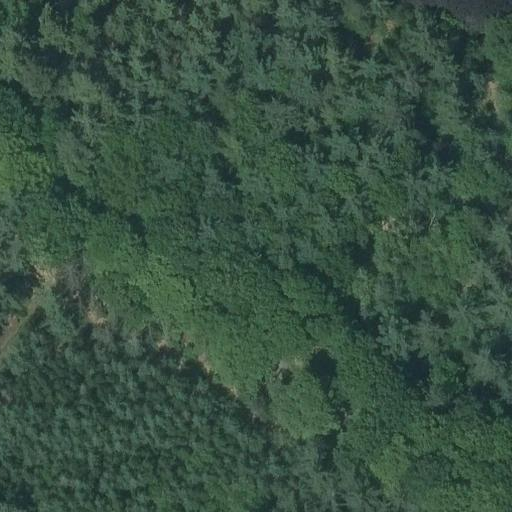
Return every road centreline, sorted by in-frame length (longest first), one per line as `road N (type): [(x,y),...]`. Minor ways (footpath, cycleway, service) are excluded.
road 1 (unclassified): [(460,511),(0,156)]
road 2 (track): [(421,511),(0,189)]
